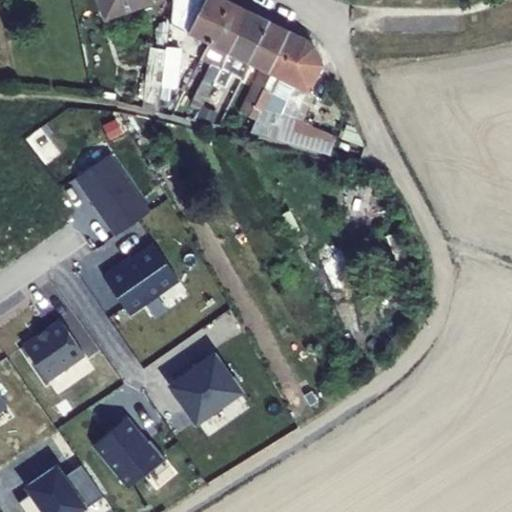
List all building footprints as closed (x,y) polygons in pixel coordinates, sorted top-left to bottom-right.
[(110,0),(116,16),(161,0),(160,0),(110,0)] [(207,5),(196,30),(216,40),(235,0),(197,0),(198,0),(207,5)] [(259,5),(248,0),(235,0),(216,40),(208,55),(219,61),(212,75),(221,79),(259,5)] [(278,15),(259,5),(221,79),(229,83),(237,67),(249,73),(257,57),(278,15)] [(299,26),(278,15),(257,57),(277,67),(299,26)] [(312,32),(299,26),(277,67),(270,83),(262,98),(268,101),(254,128),(265,130),(278,103),(303,114),(331,60),(323,43),(318,37),(312,32)] [(174,46),(170,80),(185,81),(189,48),(174,46)] [(153,77),(149,104),(167,106),(170,80),(153,77)] [(254,94),(262,98),(270,83),(261,79),(254,94)] [(201,93),(191,113),(203,116),(212,98),(201,93)] [(254,94),(239,124),(254,128),(268,101),(262,98),(254,94)] [(278,103),(265,130),(311,140),(316,120),(303,114),(278,103)]
